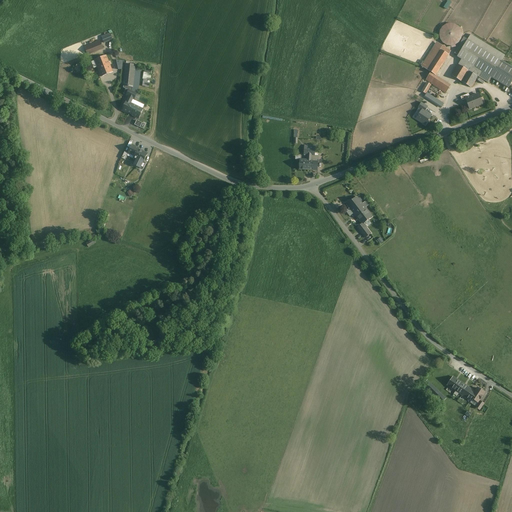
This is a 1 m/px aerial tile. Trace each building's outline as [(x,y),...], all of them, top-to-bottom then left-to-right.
[(448,0),(443,8),(447,10),(452,3),(448,0)] [(441,32),(440,34),(440,37),(441,39),(442,41),(444,43),(447,45),(449,45),(452,45),(454,45),(456,44),(458,42),(460,40),(461,37),(461,35),(460,32),(459,30),(458,28),(456,26),(453,25),(451,25),(448,25),(446,26),(444,27),(442,29),(441,32)] [(102,36),(105,43),(114,39),(111,33),(102,36)] [(458,55),(457,57),(461,59),(491,78),(502,61),(505,55),(470,35),(467,40),(464,38),(455,53),(458,55)] [(90,44),(84,47),(87,55),(103,48),(99,39),(90,43),(90,44)] [(437,42),(421,66),(436,75),(451,51),(437,42)] [(106,56),(95,60),(102,77),(113,72),(106,56)] [(491,78),(461,59),(451,76),(471,88),(477,77),(488,83),(491,78)] [(511,82),(511,67),(502,61),(491,78),(508,88),(511,82)] [(126,64),(123,87),(133,88),(135,65),(126,64)] [(155,70),(144,68),(142,86),(153,88),(155,70)] [(426,79),(426,80),(446,93),(451,86),(430,73),(426,79)] [(427,82),(421,91),(426,94),(431,85),(427,82)] [(129,97),(127,102),(130,104),(133,99),(134,99),(137,94),(129,90),(126,95),(129,97)] [(427,93),(424,97),(441,108),(444,104),(427,93)] [(470,97),(466,99),(466,100),(470,109),(483,104),(478,94),(470,97)] [(127,102),(122,111),(128,113),(128,112),(133,115),(137,107),(130,104),(127,102)] [(432,115),(421,109),(415,119),(426,126),(432,115)] [(133,145),(128,154),(134,157),(138,150),(139,148),(133,145)] [(312,155),(315,156),(315,147),(304,146),(304,155),(307,155),(312,155)] [(138,150),(134,157),(134,158),(134,159),(139,162),(140,161),(143,162),(147,154),(138,150)] [(300,160),(300,169),(317,171),(318,162),(311,162),(312,155),(307,155),(307,160),(300,160)] [(357,197),(347,205),(358,220),(368,212),(357,197)] [(368,212),(358,220),(362,224),(363,223),(372,217),(368,212)] [(362,224),(357,228),(364,238),(371,233),(363,223),(362,224)] [(454,390),(460,382),(454,378),(448,386),(454,390)] [(427,381),(421,387),(439,404),(439,405),(446,399),(427,381)] [(475,392),(460,382),(454,390),(471,402),(473,399),(477,393),(475,392)] [(477,388),(475,392),(477,393),(473,399),(478,402),(484,393),(477,388)]
